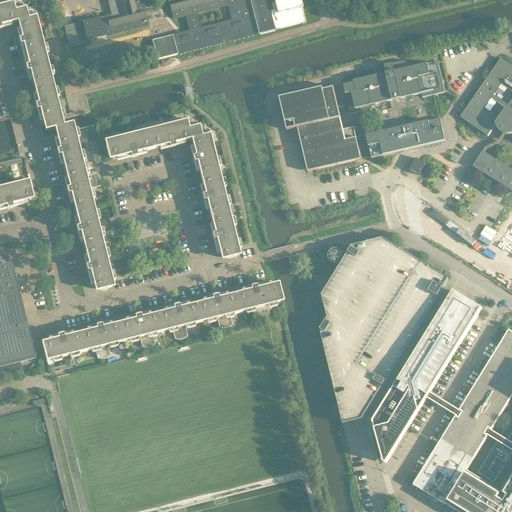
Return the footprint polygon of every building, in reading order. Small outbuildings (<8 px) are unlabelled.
[(108,0),(112,15),(108,16),(75,24),(76,30),(79,43),(148,26),(141,0),(168,0),(173,20),(185,16),(189,31),(152,41),(155,55),(157,61),(275,31),(305,23),(303,12),(300,13),(299,9),(303,8),(300,0),(108,0)] [(28,19),(26,10),(25,8),(15,11),(13,3),(0,6),(0,29),(0,30),(1,29),(2,29),(1,26),(17,22),(28,19)] [(44,50),(36,17),(28,19),(17,22),(21,38),(18,39),(18,40),(18,41),(19,42),(19,43),(20,44),(20,45),(23,44),(25,55),(44,50)] [(44,50),(25,55),(28,65),(25,66),(25,67),(25,68),(25,69),(26,70),(26,71),(27,72),(30,71),(34,87),(53,83),(44,50)] [(511,66),(501,59),(483,84),(460,118),(488,137),(496,125),(496,127),(496,128),(497,129),(498,130),(499,131),(500,132),(501,133),(502,134),(504,134),(505,135),(507,135),(508,135),(509,135),(511,135),(511,134),(511,66)] [(348,106),(350,115),(373,110),(372,106),(393,101),(400,99),(421,94),(422,98),(435,95),(445,93),(441,76),(438,64),(427,66),(427,64),(407,69),(405,61),(392,64),(384,66),(372,69),(374,77),(353,81),(354,83),(343,86),(346,95),(347,103),(348,106)] [(61,117),(56,98),(53,83),(34,87),(38,104),(35,104),(35,105),(35,106),(35,107),(35,108),(36,109),(36,110),(36,111),(39,110),(42,122),(45,131),(54,129),(64,127),(63,126),(63,123),(62,119),(61,117)] [(322,89),(279,98),(287,131),(297,129),(298,131),(306,167),(308,172),(312,171),(315,171),(354,162),(358,161),(361,160),(360,155),(358,146),(356,138),(354,128),(343,130),(340,119),(338,108),(333,86),(322,89)] [(429,121),(366,136),(369,148),(371,158),(383,156),(398,152),(406,150),(408,150),(410,149),(445,141),(442,129),(440,119),(439,119),(429,121)] [(187,121),(147,131),(152,150),(168,146),(169,149),(170,148),(171,148),(173,148),(174,148),(175,147),(175,144),(191,140),(199,126),(188,129),(187,121)] [(84,167),(77,139),(75,132),(73,124),(64,127),(54,129),(56,137),(59,149),(56,150),(56,151),(56,152),(57,153),(57,154),(57,155),(58,156),(61,156),(65,171),(84,167)] [(199,126),(191,140),(195,156),(192,157),(192,158),(192,159),(192,160),(192,161),(193,162),(193,163),(196,162),(200,178),(219,174),(209,135),(202,137),(199,126)] [(152,150),(147,131),(109,140),(107,142),(105,144),(105,147),(107,156),(109,158),(111,159),(114,159),(130,155),(131,158),(132,158),(133,158),(135,158),(136,157),(137,157),(136,154),(152,150)] [(94,142),(90,143),(95,164),(99,163),(94,142)] [(224,144),(220,145),(225,166),(230,165),(224,144)] [(473,167),(511,191),(511,170),(483,152),(482,152),(473,167)] [(0,163),(0,168),(22,163),(20,159),(0,163)] [(416,159),(409,170),(419,176),(426,164),(416,159)] [(89,190),(95,188),(92,176),(86,177),(84,167),(65,171),(69,188),(66,189),(66,190),(66,191),(66,192),(67,193),(67,194),(67,195),(70,194),(74,210),(93,205),(89,190)] [(229,213),(223,189),(219,174),(200,178),(204,195),(201,195),(202,196),(202,197),(202,198),(202,199),(202,200),(203,201),(203,202),(206,201),(210,217),(229,213)] [(32,197),(32,196),(32,195),(30,186),(28,184),(26,182),(24,182),(0,187),(0,208),(6,207),(7,210),(7,209),(9,209),(10,209),(11,209),(12,209),(12,208),(13,208),(12,205),(28,201),(31,200),(32,197)] [(93,205),(74,210),(79,227),(76,227),(76,228),(76,229),(76,230),(76,231),(76,232),(77,233),(80,233),(84,249),(103,244),(101,234),(106,233),(103,220),(97,221),(93,205)] [(238,249),(233,227),(229,213),(210,217),(214,233),(211,234),(211,235),(211,236),(212,238),(212,239),(213,240),(216,240),(219,251),(219,254),(220,256),(221,258),(223,259),(226,260),(235,257),(237,256),(238,254),(239,251),(238,249)] [(511,224),(498,247),(511,255),(511,224)] [(358,420),(361,419),(382,386),(384,382),(411,339),(424,317),(437,297),(437,296),(442,289),(445,283),(448,279),(442,276),(441,275),(440,275),(410,256),(405,253),(402,251),(383,239),(353,247),(351,249),(349,253),(322,296),(328,319),(325,325),(321,331),(344,424),(352,422),(358,420)] [(112,280),(107,259),(103,244),(84,249),(88,265),(85,266),(85,268),(86,269),(86,270),(86,271),(87,271),(87,272),(90,271),(93,284),(94,288),(95,290),(97,291),(100,291),(108,289),(109,289),(111,287),(112,285),(113,283),(112,280)] [(0,375),(21,370),(20,364),(34,360),(34,358),(35,358),(12,266),(11,266),(10,264),(0,266),(0,375)] [(281,300),(281,297),(279,288),(278,286),(275,285),(273,285),(257,289),(256,286),(255,286),(254,286),(252,286),(251,287),(250,287),(250,290),(235,294),(239,313),(278,304),(280,302),(281,300)] [(387,464),(387,463),(396,449),(426,399),(430,393),(482,309),(453,291),(372,422),(379,445),(383,463),(384,463),(384,464),(385,464),(386,464),(387,464)] [(239,313),(235,294),(218,298),(217,295),(217,296),(215,296),(214,296),(213,296),(212,297),(211,297),(212,300),(196,304),(201,323),(216,319),(218,324),(230,321),(229,316),(239,313)] [(201,323),(196,304),(179,308),(179,305),(178,305),(177,305),(176,305),(175,306),(173,307),(173,310),(157,314),(162,333),(172,330),(173,335),(186,332),(184,327),(201,323)] [(162,333),(157,314),(141,318),(140,315),(138,315),(137,315),(136,316),(135,316),(134,316),(135,319),(119,323),(124,342),(139,338),(141,344),(153,340),(152,335),(162,333)] [(124,342),(119,323),(102,327),(101,324),(101,325),(100,325),(98,325),(97,325),(96,326),(95,326),(96,329),(80,333),(85,352),(95,349),(96,355),(109,352),(107,346),(124,342)] [(459,411),(462,412),(458,419),(455,417),(413,486),(445,505),(446,504),(459,511),(511,511),(511,332),(511,333),(509,331),(459,411)] [(85,352),(80,333),(64,337),(63,334),(62,334),(61,334),(60,335),(59,335),(57,336),(58,339),(41,343),(46,362),(85,352)] [(70,369),(69,364),(48,370),(49,374),(70,369)] [(430,393),(426,399),(441,408),(455,417),(458,419),(462,412),(459,411),(445,402),(430,393)] [(56,441),(50,442),(59,479),(65,478),(71,476),(62,439),(56,441)]
